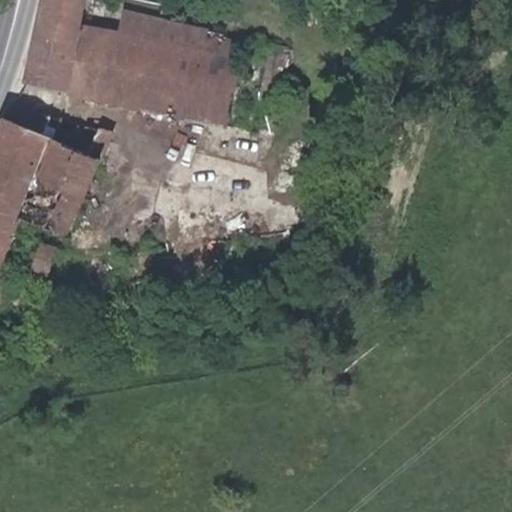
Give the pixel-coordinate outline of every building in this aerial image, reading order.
[(43,0),(20,82),(227,128),(232,104),(242,63),(247,41),(166,24),(161,42),(118,32),(79,21),(85,0),(43,0)] [(166,24),(166,22),(123,12),(118,32),(161,42),(166,24)] [(294,51),(247,41),(242,63),(259,67),(255,79),(246,75),(243,87),(254,93),(251,109),(232,104),(227,128),(274,138),(287,75),(289,76),(294,51)] [(111,135),(12,108),(0,136),(0,331),(36,327),(38,298),(39,275),(0,277),(0,270),(22,220),(66,240),(111,135)] [(133,282),(79,291),(83,319),(249,295),(241,240),(129,256),(133,282)]
